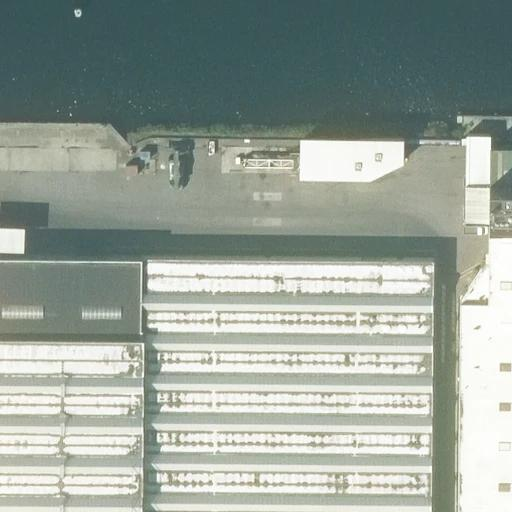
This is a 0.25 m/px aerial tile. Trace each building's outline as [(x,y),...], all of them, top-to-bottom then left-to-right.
[(458,226),(475,226),(488,226),(488,219),(489,144),(489,134),(461,133),(461,143),(458,226)] [(306,184),(377,185),(410,170),(410,153),(410,145),(306,144),(306,170),(306,184)] [(511,511),(511,144),(489,144),(488,219),(488,226),(475,226),(475,258),(481,268),(460,299),(459,299),(457,511),(511,511)] [(33,234),(0,233),(0,251),(33,252),(33,234)] [(0,511),(430,511),(433,258),(121,255),(0,254),(0,511)]
